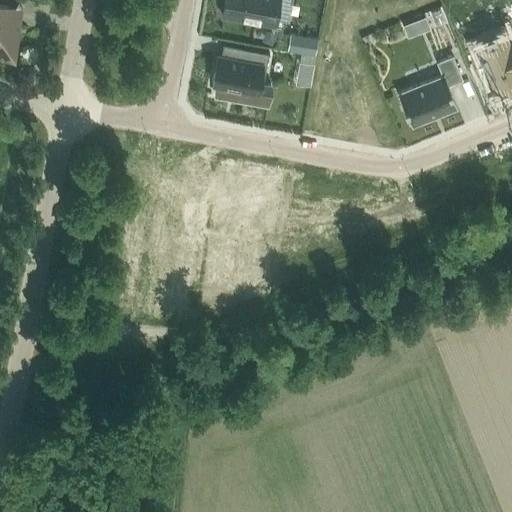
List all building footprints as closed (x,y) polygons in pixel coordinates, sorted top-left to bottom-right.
[(224,0),(222,15),(273,24),(277,0),(224,0)] [(5,20),(8,6),(0,5),(0,51),(13,54),(19,23),(5,20)] [(506,34),(476,46),(494,91),(511,83),(511,41),(509,43),(506,34)] [(217,55),(212,82),(219,83),(217,93),(216,93),(216,95),(221,96),(221,95),(252,101),(255,102),(256,100),(255,100),(258,84),(263,85),(264,83),(263,83),(268,54),(269,54),(269,52),(242,47),(242,49),(243,49),(241,59),(217,55)] [(442,74),(398,92),(411,124),(457,106),(448,83),(461,78),(452,56),(438,62),(442,74)]
